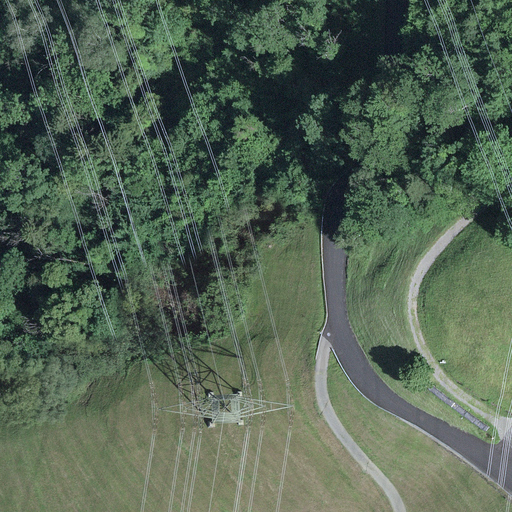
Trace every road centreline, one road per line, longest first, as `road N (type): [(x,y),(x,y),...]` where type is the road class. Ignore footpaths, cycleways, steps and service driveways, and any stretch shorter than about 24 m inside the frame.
road 1 (trunk): [(124,0),(511,467)]
road 2 (unclassified): [(511,478),(382,395),(359,371),(338,327),(336,243),(383,125),(395,0)]
road 3 (track): [(511,173),(434,247),(414,280),(410,310),(438,374),(511,443)]
road 4 (track): [(338,327),(323,352),(323,399),(400,511)]
